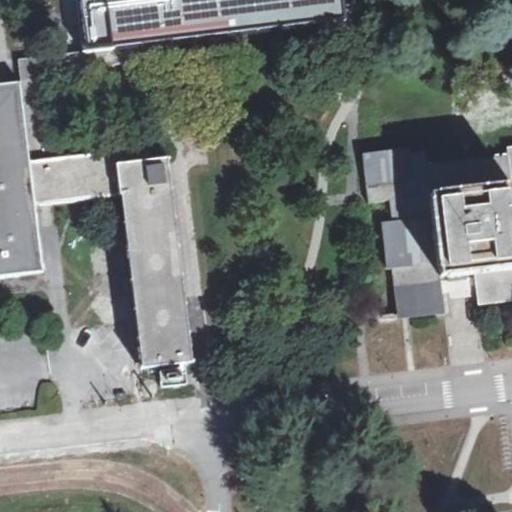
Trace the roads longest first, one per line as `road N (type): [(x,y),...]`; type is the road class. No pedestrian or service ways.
road 1 (unclassified): [(511,384),(211,419)]
road 2 (unclassified): [(0,443),(211,419)]
